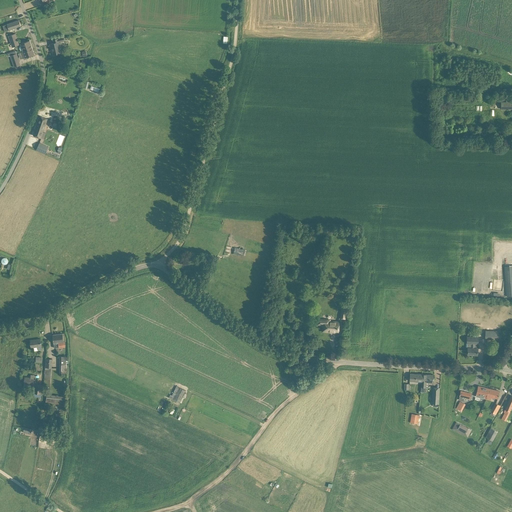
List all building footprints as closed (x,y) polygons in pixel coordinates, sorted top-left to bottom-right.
[(7,24),(3,25),(5,32),(9,30),(15,28),(14,28),(21,26),(19,20),(7,24)] [(19,45),(15,33),(8,36),(12,47),(19,45)] [(61,53),(58,43),(65,41),(64,37),(53,40),(54,43),(51,44),(53,55),(61,53)] [(23,51),(32,48),(30,40),(20,43),(23,51)] [(23,51),(21,52),(23,58),(34,54),(32,48),(23,51)] [(10,56),(14,67),(21,65),(16,50),(7,53),(8,57),(10,56)] [(41,138),(42,134),(47,119),(40,116),(33,135),(41,138)] [(46,154),(49,147),(39,143),(36,150),(46,154)] [(234,247),(233,254),(244,256),(245,250),(234,247)] [(346,311),(347,309),(347,304),(343,303),(342,308),(340,318),(345,319),(348,319),(349,312),(346,311)] [(317,319),(317,325),(323,325),(322,331),(329,332),(329,331),(339,331),(339,326),(339,322),(331,321),(331,322),(330,322),(324,322),(324,319),(317,319)] [(63,334),(53,335),(54,343),(54,348),(65,347),(64,342),(63,334)] [(478,337),(473,337),(467,337),(467,343),(471,343),(471,348),(468,348),(468,354),(478,355),(478,348),(479,348),(479,344),(478,343),(478,337)] [(34,350),(37,350),(42,349),(40,339),(30,340),(31,348),(34,347),(34,350)] [(52,368),(52,359),(46,358),(44,386),(51,386),(52,368)] [(422,382),(422,374),(410,374),(410,381),(422,382)] [(422,374),(422,382),(421,387),(424,387),(425,382),(434,383),(434,375),(422,374)] [(31,378),(25,377),(24,384),(33,385),(33,383),(36,383),(36,380),(34,379),(34,378),(34,376),(31,376),(31,378)] [(35,393),(42,394),(43,386),(36,385),(35,393)] [(176,386),(172,395),(170,395),(169,398),(180,403),(186,391),(176,386)] [(487,396),(488,389),(478,386),(476,396),(486,399),(487,396)] [(487,396),(486,399),(490,400),(491,397),(498,398),(499,391),(488,389),(487,396)] [(459,396),(458,399),(463,401),(464,397),(470,399),(470,398),(471,393),(461,391),(459,396)] [(45,404),(54,405),(54,410),(63,411),(65,396),(47,394),(45,404)] [(506,421),(511,406),(511,395),(504,412),(500,422),(504,424),(505,420),(506,421)] [(465,404),(460,401),(457,408),(462,411),(465,404)] [(490,411),(494,414),(499,405),(495,403),(490,411)] [(465,408),(462,413),(474,419),(476,414),(465,408)] [(420,415),(412,414),(410,422),(418,424),(420,415)] [(471,430),(456,422),(452,429),(468,437),(471,430)] [(495,430),(496,426),(494,425),(492,428),(491,427),(485,437),(492,441),(498,431),(495,430)] [(55,500),(60,504),(67,494),(62,490),(55,500)]
